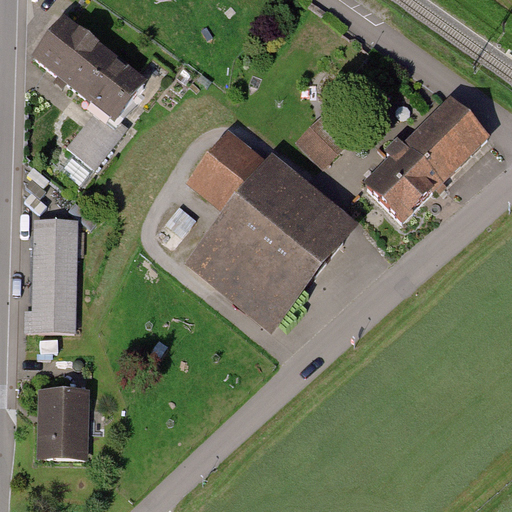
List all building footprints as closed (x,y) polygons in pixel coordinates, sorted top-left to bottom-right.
[(144,89),(64,26),(35,63),(99,113),(67,153),(94,174),(126,133),(116,125),(144,89)] [(487,143),(453,109),(406,156),(398,148),(386,159),(393,165),(366,192),(402,228),(487,143)] [(330,116),(297,147),(325,176),(358,145),(330,116)] [(344,246),(225,150),(198,184),(233,212),(188,268),(271,335),(344,246)] [(29,235),(27,336),(76,337),(77,236),(29,235)] [(86,399),(41,398),(40,460),(85,461),(86,399)]
